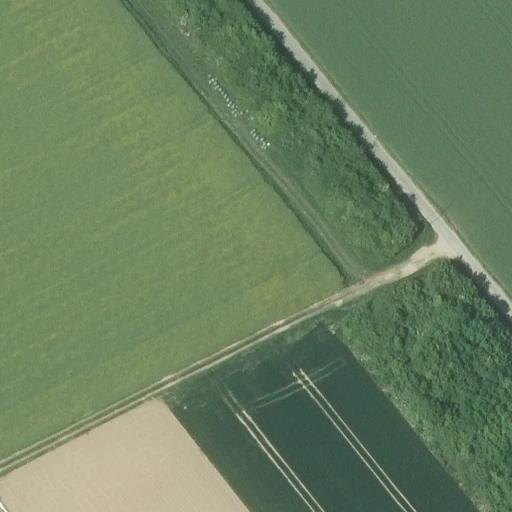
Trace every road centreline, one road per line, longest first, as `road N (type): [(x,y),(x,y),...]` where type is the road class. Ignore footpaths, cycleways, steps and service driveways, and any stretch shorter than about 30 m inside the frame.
road 1 (track): [(0,485),(464,251)]
road 2 (track): [(257,0),(511,309)]
